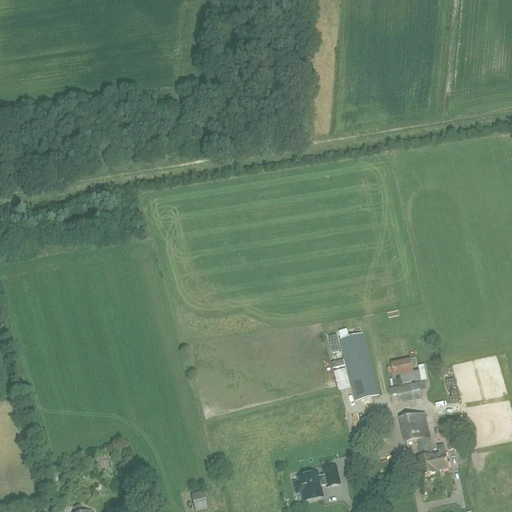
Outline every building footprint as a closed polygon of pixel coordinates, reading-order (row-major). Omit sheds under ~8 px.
[(356,403),(379,397),(363,335),(340,341),(356,403)] [(414,373),(411,359),(391,363),(395,386),(421,381),(419,372),(414,373)] [(426,390),(425,382),(419,383),(419,382),(389,389),(393,406),(422,400),(421,391),(426,390)] [(359,448),(381,442),(374,412),(361,416),(363,425),(362,425),(364,433),(356,435),(359,448)] [(429,439),(430,439),(425,415),(402,420),(407,444),(417,442),(429,439)] [(387,419),(386,416),(381,417),(382,421),(381,421),(383,431),(390,429),(388,419),(387,419)] [(445,428),(435,430),(437,441),(447,439),(447,438),(445,428)] [(447,438),(447,439),(449,452),(457,451),(458,450),(455,437),(447,438)] [(433,456),(429,439),(417,442),(421,459),(416,460),(420,477),(438,473),(438,472),(434,456),(433,456)] [(438,472),(449,470),(444,446),(437,448),(439,455),(434,456),(438,472)] [(322,498),(320,487),(327,486),(327,488),(339,486),(335,467),(323,470),(325,476),(318,477),(317,474),(298,478),(299,482),(294,484),(296,494),(302,493),(304,502),(322,498)] [(202,493),(191,496),(195,511),(206,509),(202,493)] [(136,511),(132,498),(104,506),(106,511),(136,511)]
